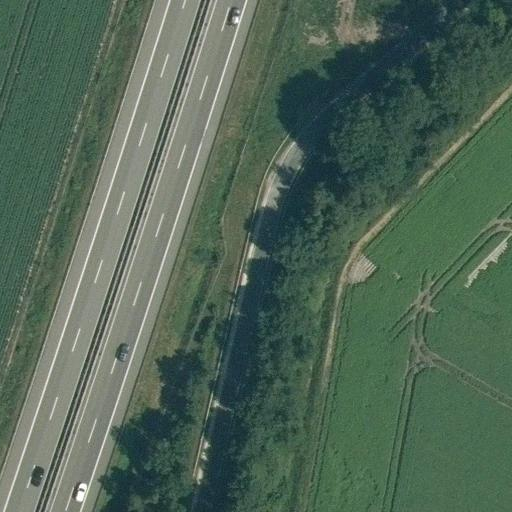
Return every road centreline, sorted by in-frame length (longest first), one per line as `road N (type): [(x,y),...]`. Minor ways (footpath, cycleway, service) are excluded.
road 1 (tertiary): [(204,511),(283,174),(333,110),(457,0)]
road 2 (motorway): [(184,0),(19,511)]
road 3 (motorway): [(64,511),(229,0)]
